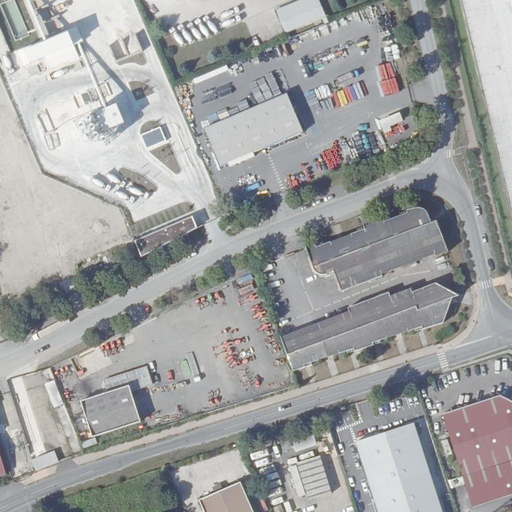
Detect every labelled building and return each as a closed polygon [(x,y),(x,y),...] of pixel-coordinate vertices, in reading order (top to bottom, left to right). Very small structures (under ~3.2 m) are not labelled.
[(299,0),(275,9),(284,33),(325,18),(318,0),(299,0)] [(511,0),(461,0),(511,216),(511,0)] [(55,52),(24,64),(28,75),(59,63),(55,52)] [(114,80),(120,91),(130,85),(125,75),(114,80)] [(288,93),(206,128),(222,165),(304,130),(288,93)] [(78,117),(84,132),(96,127),(90,113),(78,117)] [(385,134),(393,130),(392,126),(403,121),(400,113),(379,121),(385,134)] [(104,251),(134,241),(113,180),(82,191),(104,251)] [(422,200),(421,199),(403,201),(402,201),(403,203),(380,213),(379,210),(377,211),(395,262),(447,237),(432,207),(427,209),(422,200)] [(344,287),(395,262),(377,211),(361,219),(362,222),(315,244),(314,241),(305,246),(314,263),(315,266),(317,268),(319,270),(322,272),(325,272),(328,271),(335,267),(344,287)] [(193,217),(150,236),(152,240),(138,246),(144,259),(199,230),(193,217)] [(152,240),(150,236),(136,242),(138,246),(152,240)] [(87,279),(104,272),(98,258),(81,265),(87,279)] [(11,277),(13,285),(47,277),(45,269),(11,277)] [(405,289),(419,329),(424,327),(424,328),(446,321),(451,305),(446,306),(444,300),(454,296),(461,294),(438,281),(413,290),(412,287),(405,289)] [(417,330),(419,329),(405,289),(391,294),(390,290),(369,298),(371,302),(280,335),(292,370),(306,366),(305,365),(312,363),(312,361),(347,349),(348,351),(356,349),(356,350),(375,344),(375,343),(382,340),(382,338),(416,327),(417,330)] [(446,306),(451,305),(454,296),(444,300),(446,306)] [(134,389),(136,396),(157,390),(152,371),(109,382),(112,394),(134,389)] [(89,422),(93,438),(143,426),(136,396),(134,389),(112,394),(84,401),(89,422)] [(442,414),(463,482),(476,478),(474,473),(477,472),(486,502),(511,494),(511,401),(501,396),(442,414)] [(442,511),(413,421),(354,440),(378,511),(442,511)] [(319,443),(314,430),(295,436),(299,449),(319,443)] [(32,461),(36,471),(58,462),(54,452),(32,461)] [(318,456),(296,463),(308,501),(330,493),(318,456)] [(476,478),(463,482),(471,507),(486,502),(477,472),(474,473),(476,478)] [(253,511),(239,477),(197,495),(204,511),(253,511)]
